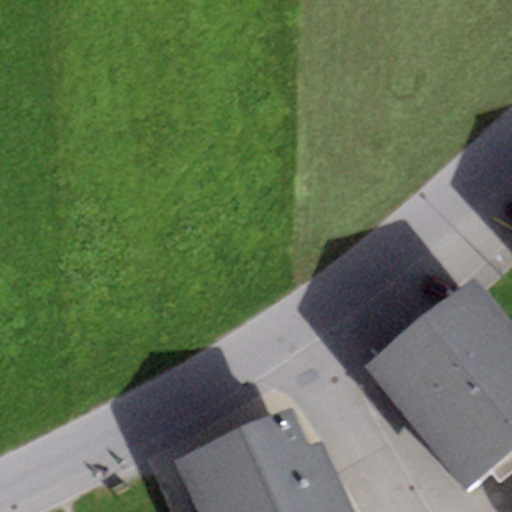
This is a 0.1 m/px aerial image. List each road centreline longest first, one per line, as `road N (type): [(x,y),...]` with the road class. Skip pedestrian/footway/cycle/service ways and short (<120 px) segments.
road 1 (residential): [(0,502),(104,452),(282,347)]
road 2 (residential): [(282,347),(511,155)]
road 3 (residential): [(282,347),(395,511)]
